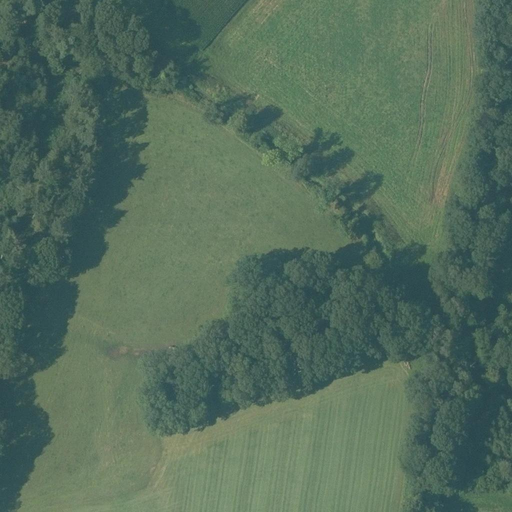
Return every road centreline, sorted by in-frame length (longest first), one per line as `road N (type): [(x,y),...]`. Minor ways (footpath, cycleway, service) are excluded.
road 1 (track): [(466,316),(511,94)]
road 2 (track): [(425,511),(462,334)]
